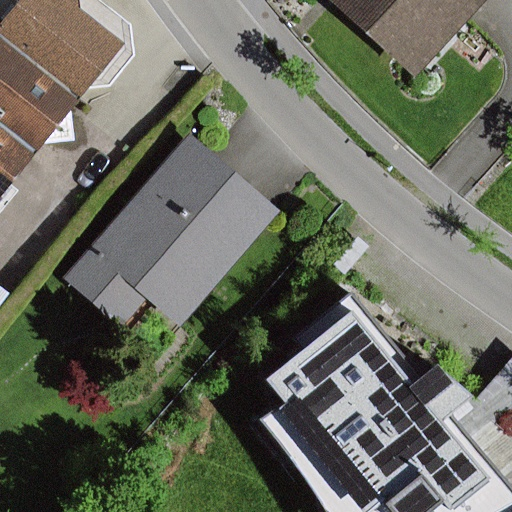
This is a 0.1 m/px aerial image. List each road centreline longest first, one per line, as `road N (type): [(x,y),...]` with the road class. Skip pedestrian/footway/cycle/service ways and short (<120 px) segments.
road 1 (unclassified): [(511,297),(431,241),(324,149),(199,0)]
road 2 (unknown): [(212,17),(16,263)]
